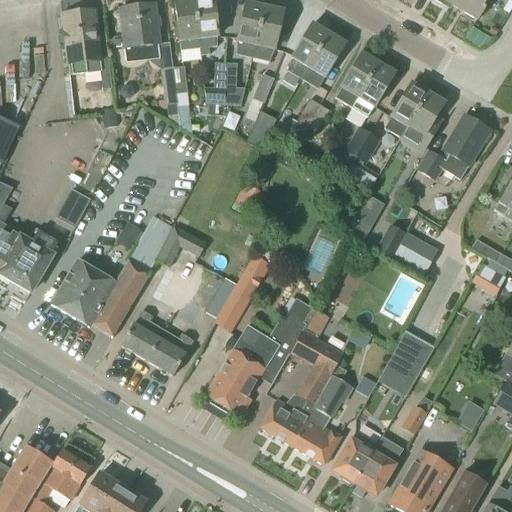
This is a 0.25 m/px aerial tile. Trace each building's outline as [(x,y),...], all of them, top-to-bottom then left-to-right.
[(211,0),(199,0),(192,1),(198,49),(198,50),(199,57),(207,57),(206,50),(214,49),(215,48),(216,39),(211,0)] [(429,0),(430,0),(440,7),(442,4),(452,10),(458,0),(429,0)] [(458,0),(452,10),(475,23),(489,0),(488,0),(458,0)] [(192,1),(173,3),(179,51),(179,53),(198,50),(198,49),(192,1)] [(244,4),(235,43),(235,58),(251,62),(252,56),(263,9),(244,4)] [(154,5),(118,10),(122,49),(158,45),(154,5)] [(263,9),(252,56),(251,62),(265,65),(268,60),(272,52),(281,13),(263,9)] [(110,91),(106,60),(99,61),(93,13),(61,16),(68,76),(99,73),(101,92),(110,91)] [(289,60),(290,60),(286,74),(299,82),(307,71),(327,36),(310,26),(289,60)] [(307,71),(306,71),(321,80),(343,45),(327,36),(307,71)] [(360,56),(339,89),(333,100),(350,110),(377,66),(360,56)] [(223,93),(224,67),(213,66),(212,93),(223,93)] [(393,75),(377,66),(350,110),(365,120),(393,75)] [(224,67),(223,93),(234,94),(236,67),(224,67)] [(176,108),(178,130),(190,137),(185,96),(186,96),(183,70),(171,71),(176,108)] [(175,108),(171,71),(159,73),(163,109),(165,109),(167,124),(178,130),(176,108),(175,108)] [(261,106),(271,82),(261,77),(251,102),(261,106)] [(398,141),(426,95),(410,85),(382,132),(398,141)] [(426,95),(398,141),(420,155),(439,123),(438,122),(437,124),(432,121),(442,105),(426,95)] [(295,146),(304,131),(318,108),(308,102),(295,125),(291,123),(282,137),(295,146)] [(318,108),(304,131),(314,137),(328,114),(318,108)] [(58,126),(61,146),(72,145),(73,149),(89,147),(85,116),(40,122),(41,128),(58,126)] [(112,116),(101,118),(103,131),(115,129),(112,116)] [(489,132),(462,117),(436,159),(427,154),(416,172),(433,182),(440,171),(459,182),(489,132)] [(0,122),(0,162),(15,129),(6,125),(0,122)] [(245,144),(257,150),(264,134),(251,129),(245,144)] [(342,179),(353,160),(367,137),(358,132),(344,155),(345,155),(333,174),(342,179)] [(367,137),(351,164),(359,169),(361,165),(364,166),(377,143),(367,137)] [(511,224),(511,178),(492,211),(511,224)] [(242,186),(228,213),(244,221),(258,194),(242,186)] [(347,189),(336,197),(344,211),(356,202),(347,189)] [(415,191),(405,193),(407,204),(417,203),(415,191)] [(89,203),(88,202),(69,192),(54,220),(74,231),(89,203)] [(367,199),(345,239),(361,247),(382,207),(367,199)] [(148,277),(144,275),(171,230),(152,219),(143,234),(126,264),(127,264),(113,286),(75,262),(49,306),(89,331),(90,328),(111,341),(148,277)] [(19,237),(0,225),(0,279),(28,296),(51,258),(46,255),(53,243),(34,231),(26,244),(18,239),(19,237)] [(126,225),(118,239),(131,247),(140,233),(126,225)] [(153,264),(168,272),(178,251),(197,261),(205,247),(172,229),(153,264)] [(375,255),(390,264),(404,237),(389,229),(375,255)] [(404,237),(391,261),(421,279),(435,253),(405,236),(404,237)] [(484,249),(479,257),(495,266),(500,258),(484,249)] [(225,255),(219,271),(231,276),(237,260),(225,255)] [(511,265),(500,258),(495,266),(508,275),(511,268),(511,265)] [(214,323),(212,327),(227,336),(253,292),(258,281),(266,269),(252,260),(247,269),(246,268),(235,288),(214,323)] [(223,281),(204,316),(214,323),(235,288),(223,281)] [(294,345),(300,335),(304,328),(301,326),(310,312),(294,302),(285,317),(283,316),(271,336),(273,338),(268,345),(245,330),(204,398),(206,399),(203,403),(229,419),(231,415),(239,420),(249,402),(245,400),(257,380),(269,388),(287,357),(293,347),(294,345)] [(307,322),(321,330),(326,320),(313,313),(307,322)] [(162,336),(163,333),(148,324),(151,320),(140,314),(132,327),(131,327),(119,347),(146,364),(162,336)] [(162,336),(146,364),(172,380),(184,359),(182,358),(191,343),(181,337),(178,342),(163,333),(162,336)] [(287,357),(300,364),(313,342),(300,335),(294,345),(293,347),(287,357)] [(404,335),(384,370),(402,380),(421,345),(404,335)] [(321,392),(334,368),(340,357),(313,342),(300,364),(310,370),(293,399),(292,398),(284,408),(273,402),(257,431),(289,450),(312,410),(322,393),(321,392)] [(511,360),(504,356),(492,378),(504,384),(511,388),(511,360)] [(345,375),(334,368),(321,392),(322,393),(312,410),(289,450),(322,469),(338,440),(321,430),(338,403),(341,405),(349,390),(339,384),(345,375)] [(374,388),(362,381),(355,393),(367,400),(374,388)] [(511,388),(504,384),(490,407),(511,420),(511,388)] [(413,409),(402,429),(411,435),(428,405),(421,401),(415,410),(413,409)] [(361,475),(371,457),(376,447),(355,435),(349,444),(331,474),(353,487),(361,475)] [(361,475),(353,487),(374,499),(392,469),(391,468),(399,453),(379,442),(376,447),(371,457),(361,475)] [(0,511),(23,511),(37,490),(52,466),(24,449),(10,473),(0,467),(0,511)] [(59,453),(52,466),(37,490),(23,511),(51,511),(43,507),(50,494),(64,502),(69,505),(89,471),(59,453)] [(418,454),(387,507),(394,511),(425,511),(449,472),(418,454)] [(466,472),(442,511),(470,511),(487,484),(486,484),(466,472)] [(107,511),(120,492),(97,477),(78,507),(85,511),(107,511)] [(491,498),(482,511),(503,511),(507,507),(511,497),(511,491),(509,489),(505,495),(496,489),(491,498)] [(137,511),(142,506),(120,492),(107,511),(137,511)]
